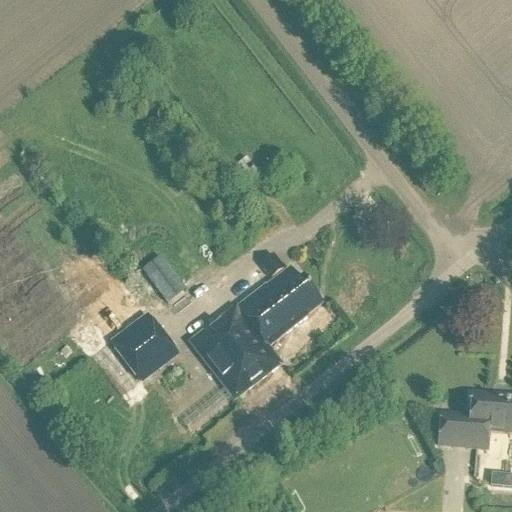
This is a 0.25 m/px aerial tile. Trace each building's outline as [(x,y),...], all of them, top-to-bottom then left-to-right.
[(167,308),(186,294),(161,260),(142,274),(167,308)] [(265,292),(238,313),(242,318),(226,330),(222,324),(192,347),(225,391),(182,426),(192,438),(235,404),(235,405),(269,380),(264,373),(277,364),(269,354),(298,333),(296,330),(323,310),(303,284),(300,286),(291,274),(267,293),(265,292)] [(109,347),(142,389),(181,358),(147,316),(109,347)] [(511,437),(511,401),(473,398),(471,420),(442,418),(439,450),(487,454),(489,436),(511,437)] [(511,479),(493,477),(491,488),(511,491),(511,479)]
